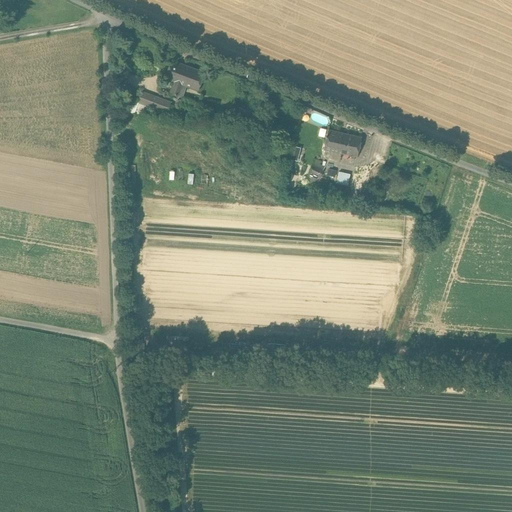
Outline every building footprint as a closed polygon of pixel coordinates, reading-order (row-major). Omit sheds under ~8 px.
[(205,72),(172,60),(165,78),(174,81),(170,93),(178,96),(182,84),(187,86),(198,90),(205,72)] [(182,84),(178,96),(183,98),(187,86),(182,84)] [(171,103),(142,92),(138,101),(175,115),(178,107),(170,105),(171,103)] [(194,101),(184,97),(181,104),(191,108),(194,101)] [(134,112),(138,101),(129,98),(125,109),(134,112)] [(239,106),(233,120),(250,127),(256,113),(239,106)] [(342,133),(328,130),(324,149),(338,152),(342,133)] [(362,137),(342,133),(338,152),(357,157),(362,137)] [(312,166),(308,178),(315,181),(317,175),(321,176),(323,170),(312,166)] [(327,174),(336,176),(338,170),(329,168),(327,174)] [(345,173),(339,172),(337,183),(342,184),(345,173)] [(350,174),(345,173),(342,184),(348,185),(350,174)]
